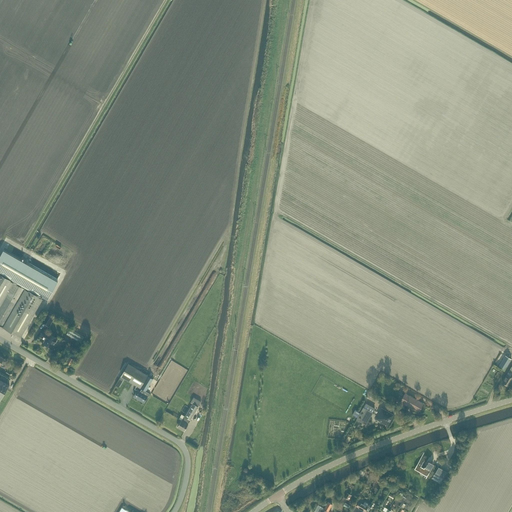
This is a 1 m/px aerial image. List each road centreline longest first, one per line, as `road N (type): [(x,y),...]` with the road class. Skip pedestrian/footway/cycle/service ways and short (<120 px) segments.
road 1 (unclassified): [(173,511),(187,468),(180,443),(0,338)]
road 2 (unclassified): [(277,495),(366,449),(511,399)]
